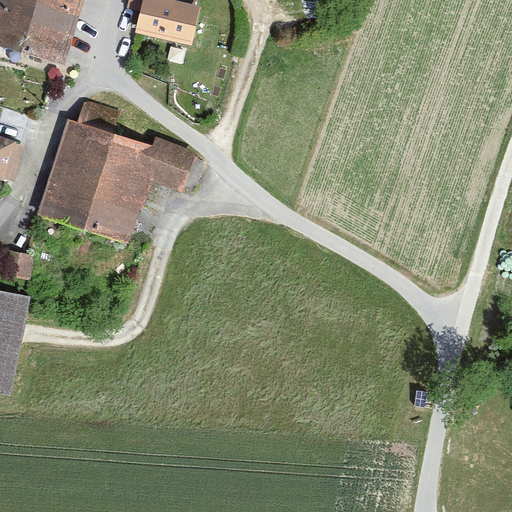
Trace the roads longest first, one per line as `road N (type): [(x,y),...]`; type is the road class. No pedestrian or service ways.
road 1 (track): [(425,511),(455,340),(449,328),(400,280),(250,193),(116,82)]
road 2 (track): [(455,340),(511,161)]
road 3 (unknown): [(211,160),(240,75),(246,0)]
